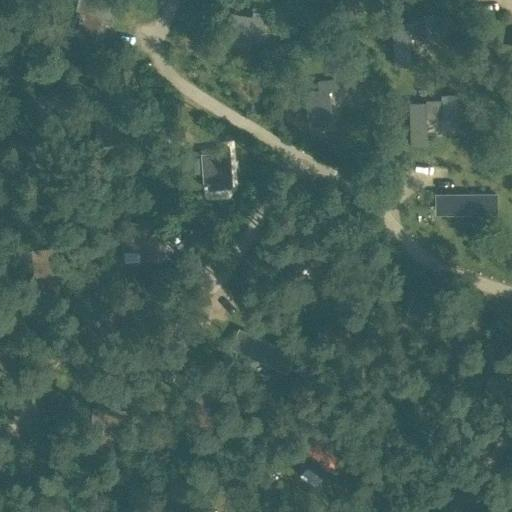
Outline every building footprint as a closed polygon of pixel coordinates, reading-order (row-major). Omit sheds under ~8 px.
[(355,0),(339,0),(339,20),(355,20),(355,0)] [(265,13),(253,11),(252,16),(230,12),(226,38),(259,44),(265,13)] [(439,13),(423,15),(425,37),(441,35),(439,13)] [(408,20),(409,37),(424,37),(423,20),(408,20)] [(408,22),(392,23),(395,67),(411,66),(408,22)] [(319,89),(304,91),(308,121),(310,121),(311,126),(333,123),(329,89),(336,88),(334,77),(318,79),(319,89)] [(457,96),(441,96),(442,118),(458,118),(457,96)] [(425,99),(426,117),(441,116),(441,99),(425,99)] [(425,102),(409,103),(411,147),(427,146),(425,102)] [(97,146),(121,145),(120,109),(95,109),(97,146)] [(230,146),(201,148),(203,184),(206,184),(207,189),(233,187),(230,146)] [(497,192),(449,193),(449,213),(497,212),(497,192)] [(163,223),(125,228),(128,251),(139,249),(141,260),(168,257),(163,223)] [(294,268),(318,264),(312,227),(287,231),(294,268)] [(57,250),(56,247),(32,248),(34,287),(59,285),(58,263),(66,263),(65,249),(57,250)] [(428,299),(421,317),(466,335),(473,316),(428,299)] [(179,316),(160,360),(178,368),(197,324),(179,316)] [(239,328),(231,346),(275,366),(283,347),(239,328)] [(129,410),(92,407),(89,444),(114,447),(116,425),(128,425),(129,410)] [(294,460),(304,467),(306,465),(322,477),(336,457),(330,453),(337,443),(317,428),(294,460)]
